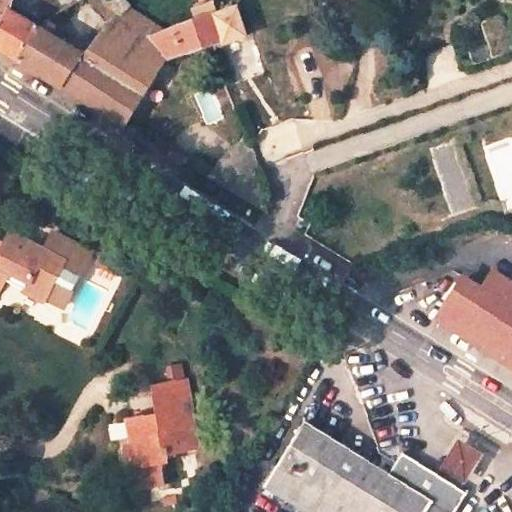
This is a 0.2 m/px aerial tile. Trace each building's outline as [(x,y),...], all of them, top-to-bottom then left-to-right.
[(0,0),(0,44),(22,59),(46,37),(22,20),(24,0),(0,0)] [(216,0),(86,0),(46,37),(22,59),(129,126),(166,63),(228,42),(248,36),(235,3),(217,10),(216,0)] [(264,170),(251,139),(211,178),(275,218),(264,170)] [(9,288),(44,309),(47,305),(67,267),(87,278),(97,259),(59,239),(49,257),(12,238),(8,247),(3,258),(0,256),(0,295),(3,297),(9,288)] [(0,242),(0,256),(3,258),(8,247),(0,242)] [(67,316),(87,278),(67,267),(47,305),(67,316)] [(438,322),(511,367),(511,283),(495,272),(484,289),(468,279),(438,322)] [(194,385),(161,387),(163,419),(136,422),(137,442),(129,442),(130,470),(133,470),(134,491),(165,490),(164,470),(176,469),(175,460),(197,458),(194,385)] [(390,476),(306,421),(266,488),(305,511),(427,511),(433,504),(390,476)] [(450,468),(477,475),(486,445),(459,437),(450,468)] [(433,504),(427,511),(457,511),(469,493),(405,452),(390,476),(433,504)]
